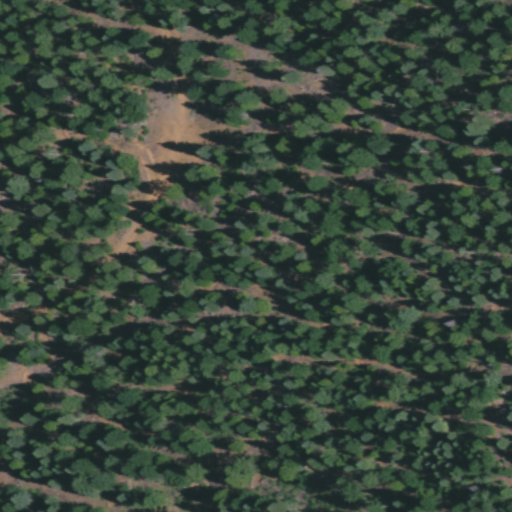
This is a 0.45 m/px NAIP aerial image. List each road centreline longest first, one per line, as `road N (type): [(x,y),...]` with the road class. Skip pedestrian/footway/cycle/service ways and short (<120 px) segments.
road 1 (track): [(0,336),(86,295),(139,242),(168,169),(178,112),(167,37),(148,0)]
road 2 (track): [(0,387),(73,389),(191,470),(284,489),(313,511)]
